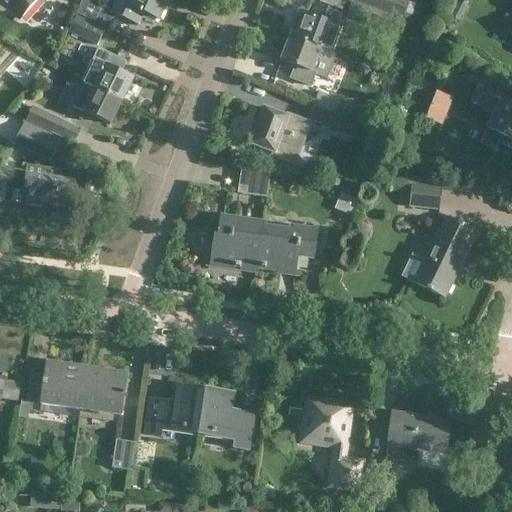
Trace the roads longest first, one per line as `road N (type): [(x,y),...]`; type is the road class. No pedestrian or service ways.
road 1 (residential): [(503,368),(124,315)]
road 2 (residential): [(124,315),(245,0)]
road 3 (residential): [(124,315),(0,298)]
